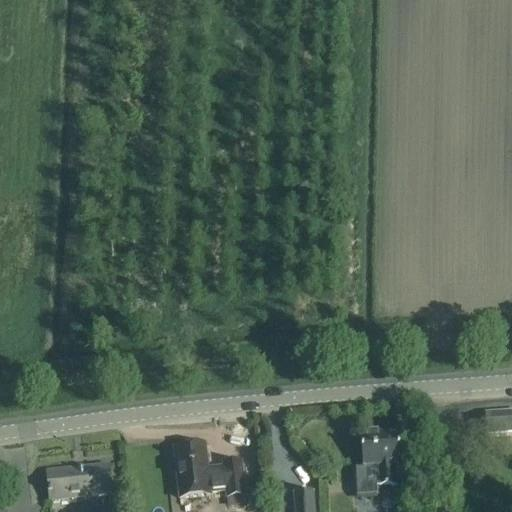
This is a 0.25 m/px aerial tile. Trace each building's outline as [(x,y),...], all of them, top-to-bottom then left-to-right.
[(487,439),(511,437),(511,412),(485,415),(487,439)] [(400,468),(398,435),(361,437),(363,470),(376,470),(377,490),(397,489),(396,469),(400,468)] [(205,447),(174,451),(180,500),(211,497),(211,495),(226,494),(227,499),(245,497),(241,465),(223,467),(224,470),(208,471),(205,447)] [(112,497),(111,487),(109,467),(47,474),(50,504),(112,497)] [(296,511),(315,511),(315,491),(295,492),(296,511)]
